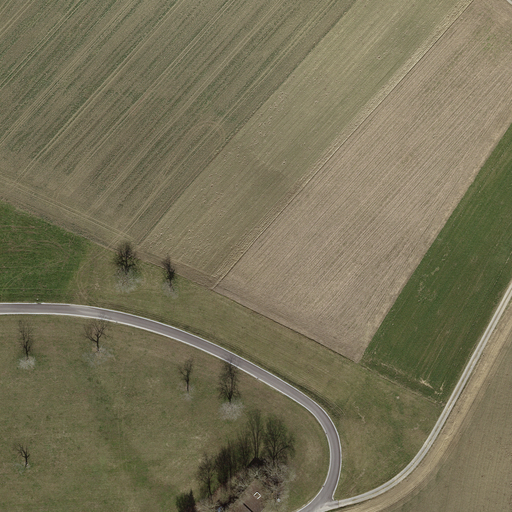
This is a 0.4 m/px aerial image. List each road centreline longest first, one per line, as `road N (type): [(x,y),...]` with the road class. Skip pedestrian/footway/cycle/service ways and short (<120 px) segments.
road 1 (unclassified): [(307,511),(335,472),(325,422),(306,402),(211,347),(146,324),(67,308),(0,309)]
road 2 (track): [(318,505),(375,493),(401,477),(511,290)]
